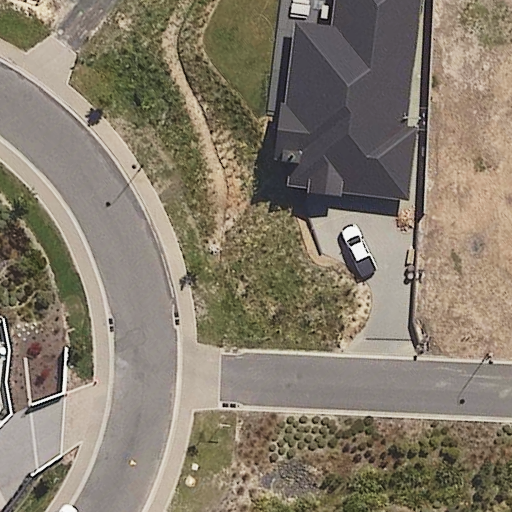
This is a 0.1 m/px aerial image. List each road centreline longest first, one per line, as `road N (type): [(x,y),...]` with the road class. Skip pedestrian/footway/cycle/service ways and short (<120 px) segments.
road 1 (residential): [(147,374),(511,390)]
road 2 (residential): [(0,97),(51,138),(100,201),(129,258),(147,374)]
road 3 (residential): [(147,374),(104,511)]
